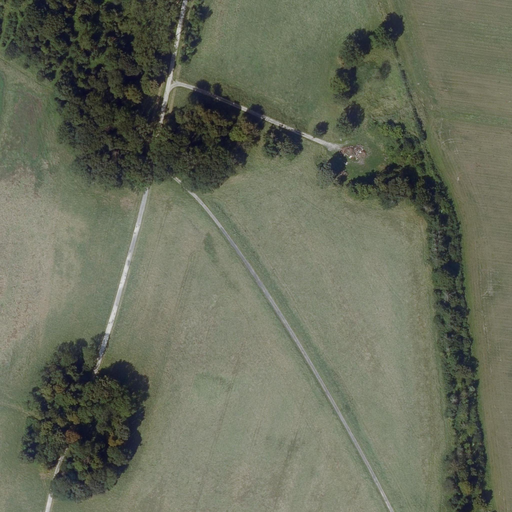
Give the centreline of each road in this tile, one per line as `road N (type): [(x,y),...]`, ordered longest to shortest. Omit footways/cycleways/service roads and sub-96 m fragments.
road 1 (unclassified): [(389,511),(257,282),(199,203),(151,162)]
road 2 (unclassified): [(45,511),(151,162)]
road 3 (track): [(166,87),(204,93),(363,161),(384,162),(391,150),(384,140),(331,145)]
road 4 (unclassified): [(151,162),(184,0)]
